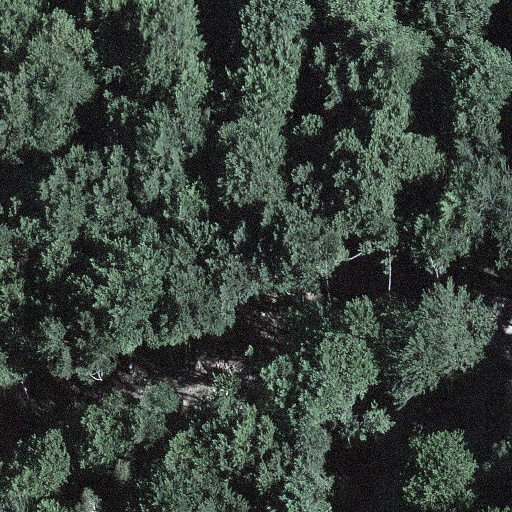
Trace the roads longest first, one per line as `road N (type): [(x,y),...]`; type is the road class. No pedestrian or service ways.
road 1 (track): [(511,374),(502,327),(458,319),(337,326),(162,385),(0,454)]
road 2 (track): [(414,511),(511,375)]
